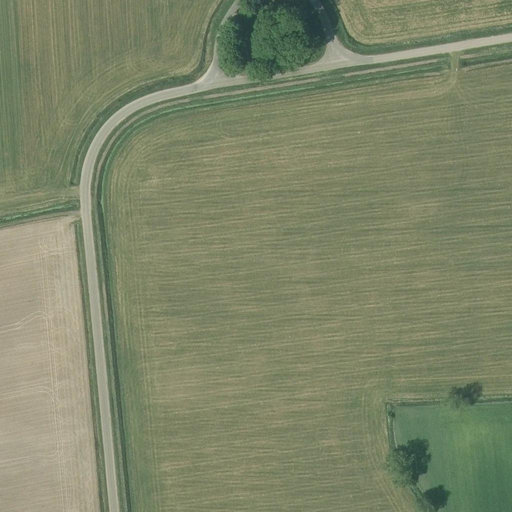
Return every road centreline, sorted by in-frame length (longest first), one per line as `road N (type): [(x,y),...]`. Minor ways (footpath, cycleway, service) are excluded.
road 1 (unclassified): [(218,82),(152,98),(117,118),(87,170),(113,511)]
road 2 (unclassified): [(511,37),(337,64)]
road 3 (unclassified): [(337,64),(218,82)]
